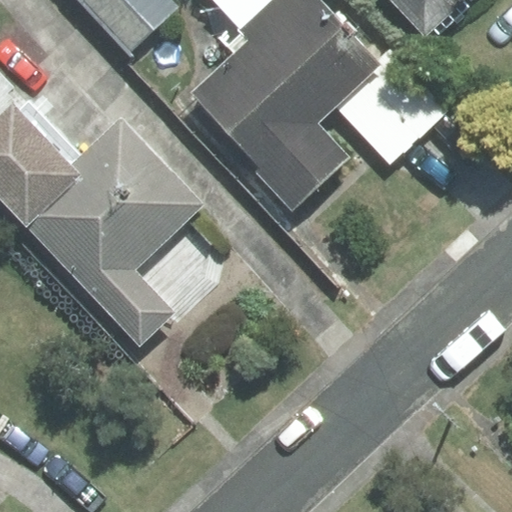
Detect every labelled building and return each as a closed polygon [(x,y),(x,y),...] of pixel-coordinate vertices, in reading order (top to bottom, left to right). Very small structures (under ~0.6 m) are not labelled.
[(79,0),(131,51),(178,4),(174,0),(79,0)] [(192,93),(292,206),(348,153),(320,124),(337,108),(382,64),(379,61),(319,0),(212,0),(248,42),(192,93)] [(394,0),(426,35),(465,0),(394,0)] [(382,64),(337,108),(389,163),(446,109),(390,50),(379,61),(382,64)] [(0,198),(140,344),(174,312),(132,269),(200,205),(121,122),(82,159),(0,73),(0,198)]
